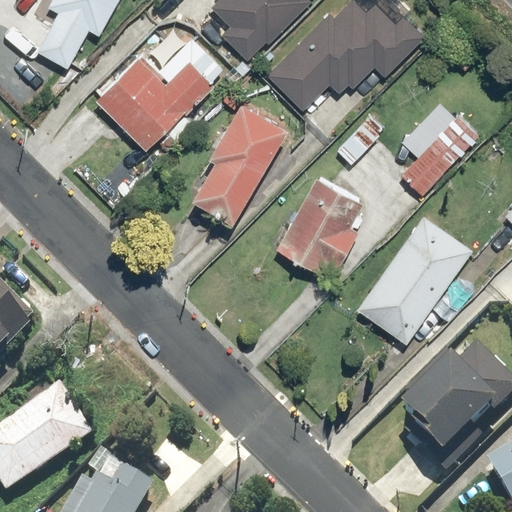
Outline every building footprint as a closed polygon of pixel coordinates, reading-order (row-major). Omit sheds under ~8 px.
[(122,0),(55,0),(55,1),(65,6),(44,45),(75,61),(96,23),(106,29),(122,0)] [(253,55),(308,0),(218,0),(217,2),(235,21),(227,29),(253,55)] [(310,104),(337,78),(345,86),(355,77),(359,82),(381,60),(391,71),(431,31),(409,9),(402,16),(385,0),(378,0),(372,6),(366,0),(352,0),(341,12),(336,7),(274,69),(310,104)] [(459,28),(445,41),(470,66),(484,52),(459,28)] [(103,92),(153,143),(221,78),(197,54),(173,77),(147,50),(103,92)] [(244,213),(299,118),(253,91),(221,148),(226,151),(204,190),(244,213)] [(404,173),(424,192),(480,132),(460,113),(404,173)] [(340,147),(354,161),(383,132),(370,118),(340,147)] [(321,173),(282,244),(328,269),(331,264),(340,269),(363,227),(354,223),(367,199),(321,173)] [(431,208),(365,302),(414,336),(480,243),(431,208)] [(37,319),(0,282),(0,361),(4,357),(5,359),(19,346),(17,344),(34,328),(31,325),(37,319)] [(435,445),(449,459),(511,397),(511,382),(475,345),(455,364),(446,355),(404,396),(413,405),(408,410),(439,441),(435,445)] [(0,432),(0,475),(12,494),(99,437),(66,388),(0,432)] [(511,449),(491,462),(511,498),(511,449)] [(144,511),(160,485),(129,467),(119,485),(104,476),(99,485),(90,480),(70,511),(144,511)]
